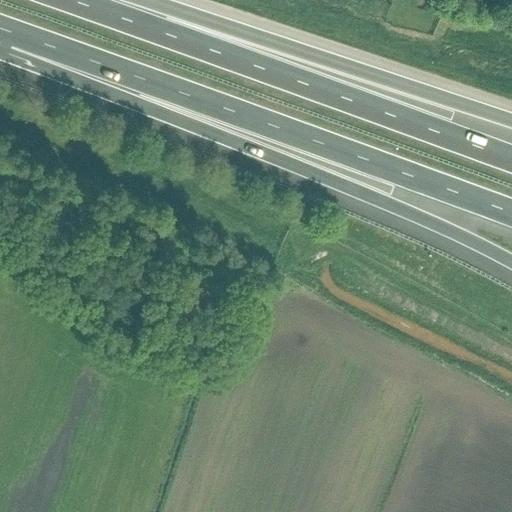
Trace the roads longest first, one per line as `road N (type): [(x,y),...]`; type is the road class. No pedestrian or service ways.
road 1 (motorway): [(13,34),(511,262)]
road 2 (motorway): [(13,34),(511,215)]
road 3 (motorway): [(511,161),(65,0)]
road 4 (motorway): [(511,121),(76,0)]
